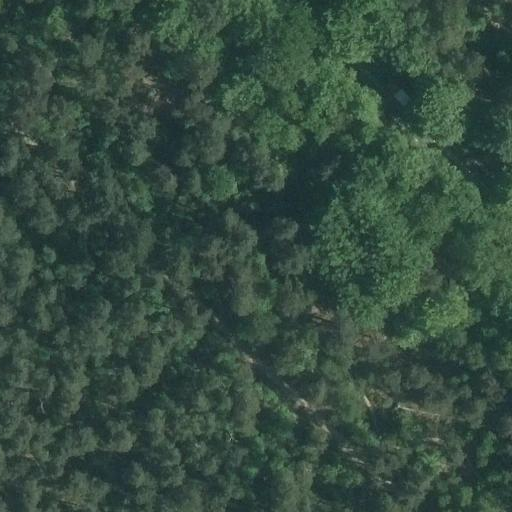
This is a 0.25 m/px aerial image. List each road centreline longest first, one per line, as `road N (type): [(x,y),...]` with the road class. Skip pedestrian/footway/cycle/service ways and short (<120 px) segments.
road 1 (track): [(423,511),(0,102)]
road 2 (primary): [(511,218),(289,0)]
